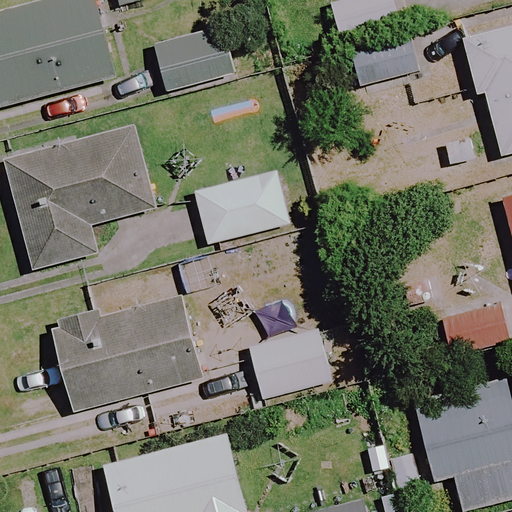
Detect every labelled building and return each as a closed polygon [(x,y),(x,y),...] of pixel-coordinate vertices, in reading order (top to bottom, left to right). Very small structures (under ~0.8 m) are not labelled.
[(0,111),(97,86),(106,123),(159,109),(151,78),(216,61),(207,26),(142,43),(148,67),(105,78),(85,0),(49,0),(0,12),(0,111)] [(397,29),(390,0),(352,0),(328,6),(337,43),(397,29)] [(511,156),(511,29),(453,46),(467,98),(479,95),(496,161),(511,156)] [(416,76),(407,35),(345,48),(354,90),(416,76)] [(153,213),(131,129),(0,164),(0,170),(28,275),(96,257),(89,230),(153,213)] [(287,229),(274,177),(190,198),(203,250),(287,229)] [(511,199),(495,204),(511,263),(511,199)] [(506,345),(495,300),(432,316),(443,360),(506,345)] [(197,385),(176,302),(46,334),(66,417),(197,385)] [(327,386),(314,334),(244,352),(257,404),(327,386)] [(469,511),(511,501),(511,430),(500,383),(409,406),(430,485),(448,480),(456,511),(469,511)] [(238,511),(221,440),(99,470),(108,511),(238,511)]
